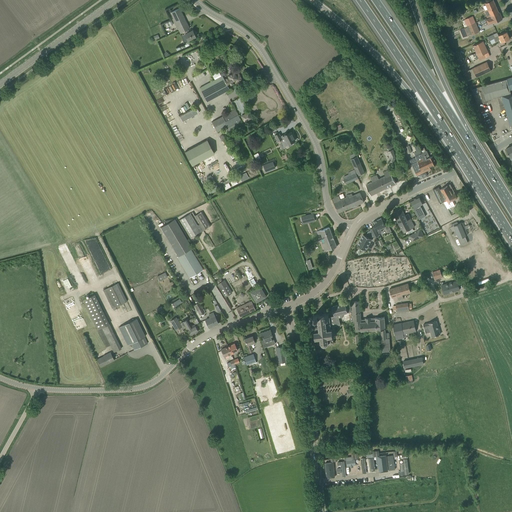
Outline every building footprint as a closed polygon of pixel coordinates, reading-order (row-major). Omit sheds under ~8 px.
[(491,16),(490,16),(498,12),(493,0),(492,0),(485,3),(486,5),(483,6),(485,11),(484,11),(487,18),(491,16)] [(191,39),(195,37),(192,30),(189,32),(188,29),(189,29),(179,8),(170,12),(172,17),(180,33),(184,31),(185,34),(184,34),(188,41),(191,39)] [(497,21),(501,19),(498,12),(490,16),(491,16),(491,17),(486,20),(488,25),(490,24),(497,21)] [(476,23),(473,16),(464,20),(463,21),(465,28),(476,23)] [(465,28),(468,36),(470,35),(471,35),(479,32),(476,23),(465,28)] [(490,41),(494,39),(495,41),(498,40),(500,39),(501,43),(510,39),(508,35),(509,34),(507,31),(507,32),(507,31),(495,37),(494,34),(488,36),(490,41)] [(478,57),(480,61),(490,56),(483,41),(473,46),(476,53),(470,56),(472,61),(475,59),(474,58),(478,57)] [(476,77),(491,70),(487,62),(472,68),(476,77)] [(214,80),(199,88),(206,101),(229,89),(227,85),(229,83),(230,86),(233,84),(232,82),(234,81),(235,84),(242,80),(241,77),(240,76),(239,73),(236,75),(234,72),(227,75),(228,77),(225,78),(225,80),(224,80),(222,76),(224,75),(222,70),(212,76),(214,80)] [(511,99),(509,90),(510,90),(507,79),(476,88),(472,89),(473,94),(478,92),(480,92),(483,104),(489,102),(489,100),(497,97),(501,110),(505,109),(510,125),(511,124),(511,99)] [(239,98),(233,101),(238,113),(245,109),(239,98)] [(396,101),(382,108),(384,112),(398,104),(396,101)] [(199,112),(196,107),(180,116),(182,121),(199,112)] [(235,110),(211,121),(217,134),(235,126),(234,125),(241,122),(235,110)] [(241,115),(243,122),(250,119),(249,113),(241,115)] [(293,144),(292,142),(295,141),(295,140),(295,139),(294,138),(291,132),(287,134),(287,133),(280,136),(279,133),(274,136),(278,142),(284,139),(285,141),(283,142),(285,147),(288,145),(289,146),(293,144)] [(192,166),(214,154),(207,140),(184,152),(192,166)] [(416,158),(410,160),(414,171),(417,175),(430,169),(429,167),(430,167),(423,152),(422,153),(418,144),(414,146),(416,152),(414,153),(416,158)] [(426,151),(423,152),(430,167),(437,163),(435,159),(434,159),(433,156),(429,157),(426,151)] [(358,176),(363,173),(364,173),(357,156),(355,157),(351,159),(358,176)] [(273,161),(263,165),(265,172),(275,168),(273,161)] [(393,179),(389,170),(383,173),(385,176),(379,179),(377,176),(370,179),(372,183),(366,185),(369,191),(371,195),(396,183),(393,179)] [(246,172),(238,176),(241,181),(248,178),(246,172)] [(346,184),(358,178),(355,172),(343,177),(346,184)] [(439,190),(444,200),(446,199),(447,202),(448,204),(448,205),(449,208),(450,208),(455,205),(452,200),(457,198),(450,184),(439,190)] [(439,190),(438,187),(433,190),(435,194),(439,202),(444,200),(439,190)] [(362,197),(360,193),(353,196),(352,194),(349,195),(349,194),(346,196),(346,197),(341,200),(339,196),(332,199),(338,213),(364,202),(362,197)] [(419,196),(410,200),(414,208),(413,208),(419,219),(423,217),(418,209),(421,208),(420,205),(423,204),(419,196)] [(393,212),(398,223),(406,219),(407,222),(411,220),(408,214),(405,215),(401,208),(393,212)] [(190,238),(209,226),(201,212),(194,216),(199,224),(197,225),(190,213),(179,220),(190,238)] [(311,214),(305,215),(306,221),(315,219),(314,213),(312,214),(311,214)] [(385,226),(381,218),(373,222),(377,230),(379,233),(382,232),(380,229),(385,226)] [(161,227),(178,256),(177,257),(189,278),(203,270),(191,249),(192,248),(175,219),(161,227)] [(407,222),(406,219),(398,223),(403,233),(411,229),(411,228),(414,227),(411,220),(407,222)] [(463,227),(462,223),(458,224),(457,222),(451,225),(452,227),(450,227),(454,236),(456,235),(461,245),(468,243),(465,236),(467,235),(465,230),(466,229),(465,226),(463,227)] [(333,237),(329,227),(320,231),(320,230),(317,231),(319,237),(323,236),(324,240),(333,237)] [(366,236),(363,234),(357,245),(362,248),(361,249),(364,251),(365,250),(366,250),(372,239),(371,239),(372,237),(373,236),(374,238),(378,236),(373,227),(370,229),(371,230),(368,232),(366,236)] [(412,242),(424,235),(420,229),(417,230),(417,232),(409,236),(412,242)] [(324,240),(325,242),(322,243),(324,250),(325,250),(326,251),(329,249),(329,250),(337,247),(333,237),(324,240)] [(442,277),(441,274),(440,270),(432,272),(434,280),(442,277)] [(224,280),(222,281),(221,279),(216,282),(225,297),(232,293),(224,280)] [(457,281),(441,285),(444,294),(460,290),(457,281)] [(118,283),(104,290),(112,308),(127,301),(118,283)] [(408,283),(389,289),(392,298),(397,296),(398,300),(403,298),(402,294),(411,292),(408,283)] [(266,297),(260,286),(249,292),(256,303),(266,297)] [(113,331),(94,294),(83,300),(106,347),(111,345),(114,352),(122,349),(113,331)] [(255,309),(251,301),(236,308),(238,312),(240,316),(255,309)] [(352,301),(353,323),(355,323),(355,331),(370,330),(381,329),(382,352),(390,351),(389,339),(386,339),(385,329),(385,328),(384,317),(376,318),(375,318),(371,318),(365,318),(365,319),(361,320),(360,310),(359,301),(357,301),(354,301),(352,301)] [(205,313),(199,302),(194,305),(200,316),(205,313)] [(331,323),(330,324),(331,329),(332,329),(332,332),(334,331),(334,327),(340,325),(339,318),(343,317),(342,314),(351,312),(350,305),(346,306),(345,303),(332,306),(333,311),(334,316),(329,317),(330,323),(331,323)] [(407,303),(396,305),(397,310),(397,311),(397,312),(408,310),(408,308),(407,303)] [(329,317),(328,313),(324,314),(318,315),(313,315),(314,319),(313,319),(314,325),(314,326),(315,331),(314,331),(316,345),(312,345),(311,345),(311,346),(321,345),(322,344),(322,345),(324,346),(326,346),(328,344),(329,343),(329,345),(331,345),(331,343),(333,343),(333,337),(333,336),(335,336),(334,331),(332,332),(332,329),(331,329),(330,324),(331,323),(330,323),(329,317)] [(218,323),(216,319),(214,316),(205,321),(206,323),(208,327),(218,323)] [(198,331),(195,327),(194,324),(191,326),(187,319),(183,321),(179,323),(176,317),(170,320),(176,330),(181,327),(182,328),(185,326),(190,335),(198,331)] [(147,343),(145,339),(136,319),(122,326),(132,345),(134,350),(147,343)] [(401,323),(403,331),(402,331),(403,337),(403,338),(409,336),(408,333),(416,331),(413,321),(401,323)] [(428,323),(423,325),(426,333),(430,332),(432,337),(440,334),(436,321),(428,323)] [(401,323),(393,325),(396,339),(400,338),(399,337),(403,337),(402,331),(403,331),(401,323)] [(270,341),(273,340),(272,336),(270,330),(262,333),(260,333),(261,338),(263,337),(265,343),(265,342),(266,345),(271,344),(270,341)] [(254,341),(252,336),(244,339),(246,343),(246,345),(249,353),(252,352),(249,344),(254,342),(254,341)] [(231,354),(234,353),(233,352),(237,350),(236,348),(234,343),(227,346),(231,354)] [(227,346),(220,349),(223,354),(223,356),(228,354),(229,355),(231,354),(227,346)] [(287,346),(277,348),(279,364),(286,363),(286,362),(289,361),(287,346)] [(114,360),(112,355),(110,353),(104,356),(97,360),(98,362),(101,366),(114,360)] [(246,365),(254,363),(255,365),(257,364),(256,362),(253,354),(243,357),(246,365)] [(421,358),(403,361),(404,367),(423,364),(421,358)] [(252,375),(252,376),(249,377),(252,384),(255,383),(255,384),(262,382),(261,378),(254,381),(254,379),(261,377),(260,372),(252,375)] [(379,456),(377,456),(379,471),(388,470),(386,455),(379,456)] [(352,459),(352,457),(346,458),(347,466),(350,466),(350,467),(353,466),(353,465),(355,465),(355,460),(352,460),(352,459)] [(409,474),(407,459),(403,460),(403,463),(399,464),(400,472),(404,471),(405,474),(409,474)] [(345,475),(344,461),(338,462),(338,465),(341,464),(341,468),(337,468),(337,472),(342,472),(342,476),(345,475)] [(330,477),(335,477),(333,463),(329,463),(325,464),(327,478),(330,477)]
